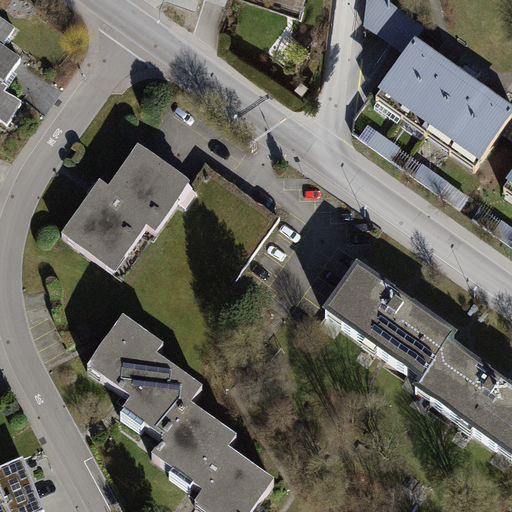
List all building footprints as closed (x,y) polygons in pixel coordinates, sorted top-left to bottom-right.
[(0,26),(0,128),(7,134),(21,114),(5,103),(8,99),(3,95),(21,70),(1,57),(15,37),(0,26)] [(379,102),(483,177),(511,136),(511,112),(419,46),(379,102)] [(190,202),(137,165),(108,205),(99,198),(61,252),(112,289),(144,245),(154,252),(190,202)] [(421,387),(447,351),(452,343),(355,274),(324,317),(421,387)] [(127,327),(91,377),(135,409),(124,423),(145,438),(148,434),(166,446),(190,412),(203,394),(165,367),(171,359),(127,327)] [(511,398),(447,351),(421,387),(414,396),(511,465),(511,398)] [(166,446),(154,462),(173,476),(170,480),(192,497),(196,493),(204,499),(196,510),(199,511),(260,511),(275,492),(230,459),(238,447),(190,412),(166,446)] [(43,511),(25,466),(0,475),(0,511),(43,511)]
